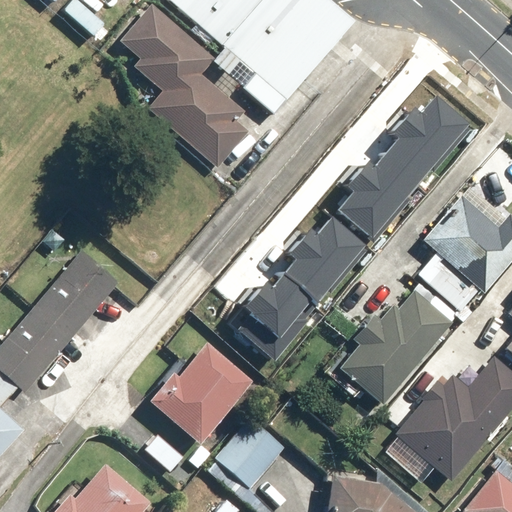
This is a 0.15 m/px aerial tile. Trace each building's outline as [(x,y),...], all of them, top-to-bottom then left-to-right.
[(102,22),(76,0),(69,0),(61,10),(90,36),(102,22)] [(331,0),(169,0),(225,48),(214,60),(275,112),(285,100),(287,101),(352,25),(356,21),(331,0)] [(210,58),(153,4),(117,43),(136,60),(133,63),(162,90),(149,107),(213,167),(246,132),(233,120),(242,111),(199,70),(210,58)] [(353,191),(337,210),(373,240),(469,126),(434,97),(422,112),(416,106),(393,134),(400,139),(374,169),(368,164),(348,187),(353,191)] [(482,294),(511,259),(511,216),(476,184),(425,242),(445,260),(426,282),(459,311),(478,290),(482,294)] [(300,257),(285,273),(319,302),(366,248),(334,220),(321,236),(313,229),(294,252),(300,257)] [(0,404),(16,386),(25,393),(121,278),(85,247),(0,349),(0,404)] [(252,312),(237,329),(275,362),(322,308),(285,275),(274,287),(269,283),(247,308),(252,312)] [(375,311),(353,337),(322,373),(352,399),(361,388),(381,405),(452,323),(413,288),(385,320),(375,311)] [(148,402),(196,443),(249,381),(201,340),(148,402)] [(392,432),(447,480),(511,404),(511,367),(495,353),(466,386),(447,369),(392,432)] [(0,452),(21,430),(0,411),(0,452)] [(208,459),(248,489),(281,447),(241,416),(208,459)] [(181,455),(157,433),(143,447),(168,470),(181,455)] [(53,511),(139,511),(148,502),(99,460),(53,511)] [(511,511),(511,485),(493,470),(458,511),(459,511),(511,511)] [(412,511),(377,484),(330,474),(321,511),(412,511)] [(234,511),(239,507),(227,497),(213,511),(234,511)]
